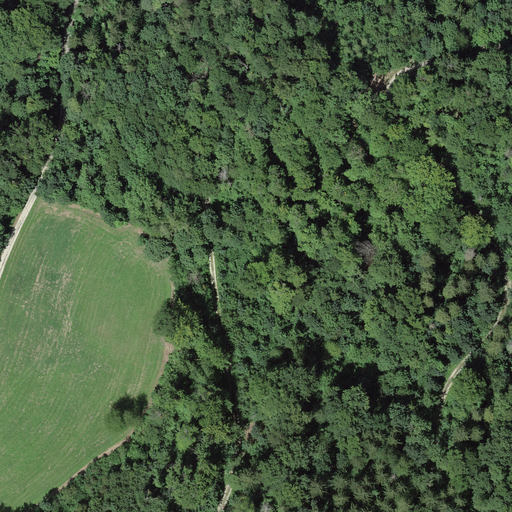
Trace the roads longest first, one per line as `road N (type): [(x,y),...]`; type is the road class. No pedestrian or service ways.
road 1 (track): [(511,44),(400,69),(388,92),(492,238),(508,274),(504,309),(444,390),(426,484),(412,511)]
road 2 (track): [(203,0),(189,108),(230,370),(236,475),(220,511)]
road 3 (track): [(0,264),(64,111),(75,0)]
road 4 (track): [(205,226),(169,242),(141,230),(64,111)]
